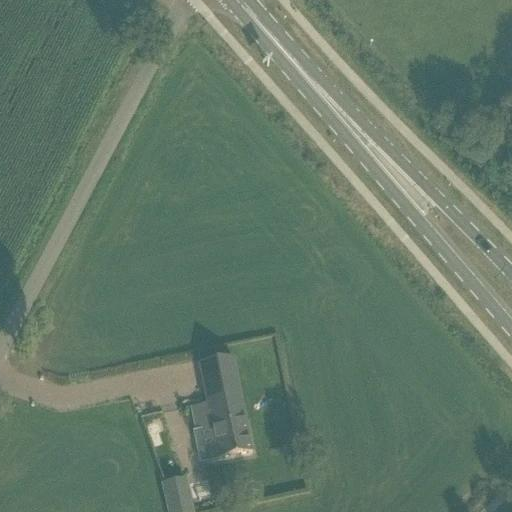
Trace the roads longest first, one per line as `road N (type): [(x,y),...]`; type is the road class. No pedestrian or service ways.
road 1 (unclassified): [(0,355),(190,0)]
road 2 (secondary): [(383,168),(237,0)]
road 3 (secondary): [(383,168),(416,228),(511,336)]
road 4 (secondary): [(511,280),(442,206),(383,168)]
